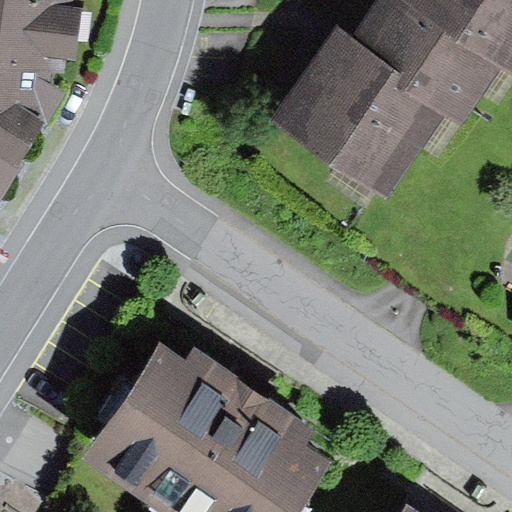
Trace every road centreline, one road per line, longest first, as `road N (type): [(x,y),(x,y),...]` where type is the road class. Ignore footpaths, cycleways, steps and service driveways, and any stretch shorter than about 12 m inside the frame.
road 1 (residential): [(103,170),(511,448)]
road 2 (residential): [(0,325),(103,170)]
road 3 (residential): [(103,170),(146,86),(173,0)]
